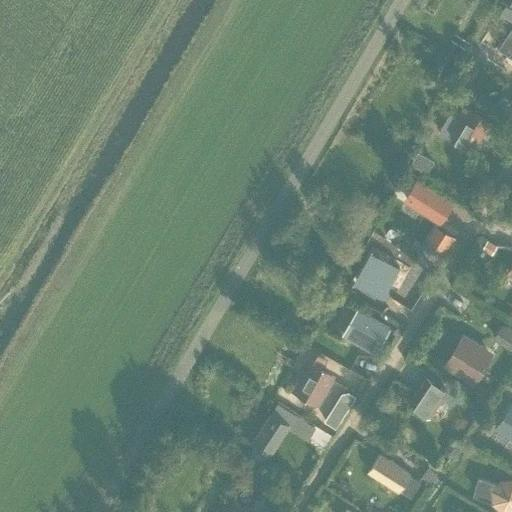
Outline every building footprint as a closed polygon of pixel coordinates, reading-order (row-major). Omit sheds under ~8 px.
[(511,26),(510,25),(497,46),(511,55),(511,26)] [(487,121),(463,106),(457,116),(463,120),(451,140),(469,150),(487,121)] [(453,200),(416,176),(402,199),(439,223),(453,200)] [(452,234),(437,224),(428,239),(443,249),(452,234)] [(378,243),(361,269),(372,275),(388,249),(378,243)] [(348,315),(353,304),(335,296),(330,307),(348,315)] [(331,314),(315,339),(350,360),(358,347),(337,334),(344,323),(331,314)] [(490,336),(507,338),(508,326),(492,324),(490,336)] [(448,363),(473,379),(489,354),(463,337),(448,363)] [(326,357),(310,347),(300,364),(302,365),(289,389),(317,404),(335,373),(321,365),(326,357)] [(429,415),(446,390),(426,376),(409,401),(429,415)] [(511,402),(510,401),(494,426),(511,437),(511,402)] [(254,441),(269,450),(292,414),(277,404),(254,441)] [(408,473),(409,472),(378,453),(368,470),(398,490),(398,489),(410,496),(420,481),(408,473)] [(258,488),(265,476),(247,465),(240,477),(258,488)] [(495,480),(477,475),(472,489),(490,495),(491,502),(501,511),(511,510),(511,475),(499,477),(495,480)] [(230,506),(226,511),(250,511),(252,509),(234,499),(230,506)]
